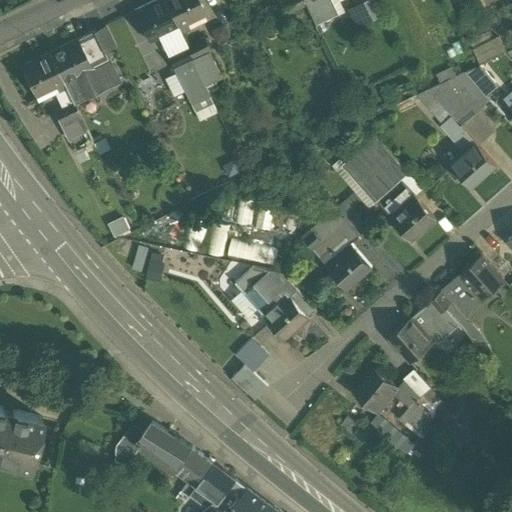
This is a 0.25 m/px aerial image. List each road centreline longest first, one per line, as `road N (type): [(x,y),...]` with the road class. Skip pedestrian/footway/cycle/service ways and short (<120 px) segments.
road 1 (secondary): [(337,511),(149,338),(35,217)]
road 2 (residential): [(511,191),(285,394)]
